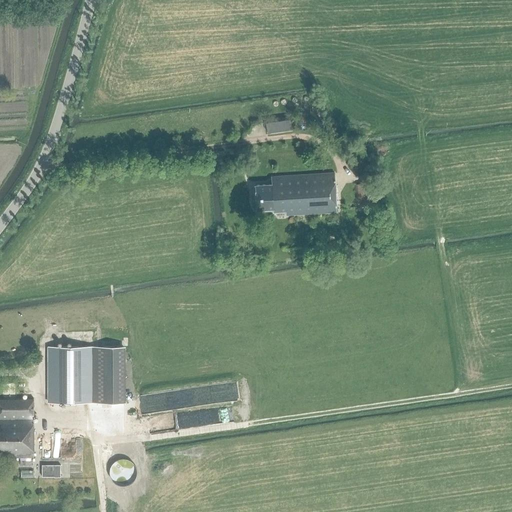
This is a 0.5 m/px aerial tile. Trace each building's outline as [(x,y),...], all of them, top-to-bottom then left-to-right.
[(292,130),(290,120),(266,123),(267,133),(292,130)] [(336,213),(334,173),(271,177),(271,184),(255,185),(257,211),(273,210),(273,213),(285,212),(286,216),(336,213)] [(371,207),(369,183),(355,185),(357,209),(371,207)] [(126,402),(125,346),(92,347),(47,347),(48,403),(126,402)] [(0,457),(33,457),(33,400),(0,399),(0,457)] [(60,477),(60,465),(42,465),(42,477),(60,477)]
